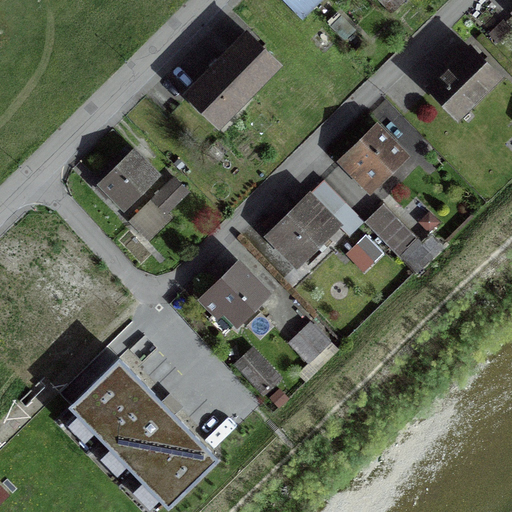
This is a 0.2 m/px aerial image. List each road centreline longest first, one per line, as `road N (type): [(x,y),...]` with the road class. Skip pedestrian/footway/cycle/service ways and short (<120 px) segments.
road 1 (residential): [(461,0),(167,289),(144,287),(36,180)]
road 2 (residential): [(214,0),(36,180)]
